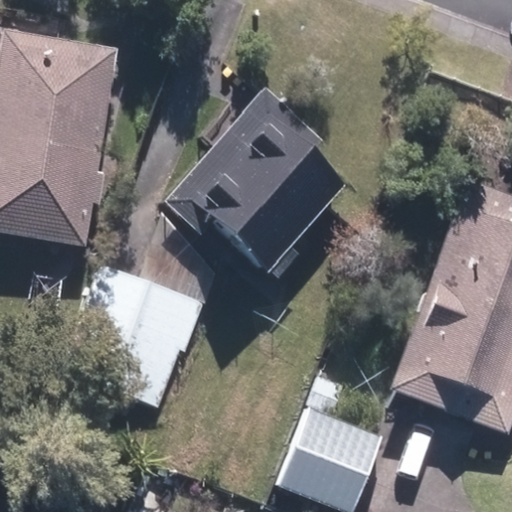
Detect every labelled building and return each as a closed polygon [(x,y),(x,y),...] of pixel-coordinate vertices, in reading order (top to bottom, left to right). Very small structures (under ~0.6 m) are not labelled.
[(114,41),(5,24),(0,53),(0,229),(82,242),(114,41)] [(264,88),(161,200),(193,223),(197,217),(275,272),(353,188),(315,147),(318,137),(264,88)] [(511,194),(473,179),(394,388),(511,431),(511,194)] [(194,298),(104,265),(66,369),(156,402),(194,298)] [(375,442),(306,412),(284,484),(347,504),(375,442)] [(0,511),(8,511),(7,494),(0,494),(0,511)]
